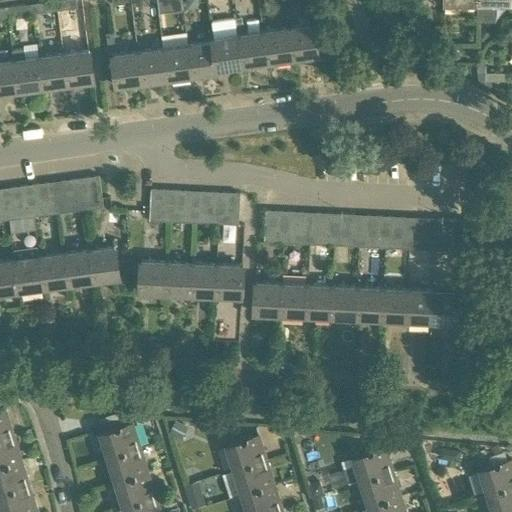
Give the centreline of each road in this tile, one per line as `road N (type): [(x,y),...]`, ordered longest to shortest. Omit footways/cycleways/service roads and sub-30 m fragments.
road 1 (residential): [(511,135),(469,108),(413,99),(149,133)]
road 2 (residential): [(149,133),(158,162),(176,170),(237,173),(315,191),(462,200)]
road 3 (residential): [(70,511),(37,398),(0,383)]
road 4 (residential): [(149,133),(0,155)]
